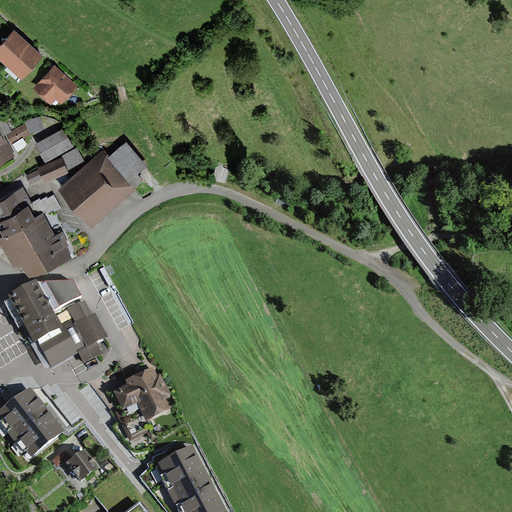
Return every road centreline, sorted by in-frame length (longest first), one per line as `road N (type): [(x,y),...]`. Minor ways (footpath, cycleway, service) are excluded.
road 1 (track): [(0,280),(76,266),(154,199),(217,189),(384,270),(456,346),(511,385)]
road 2 (secondary): [(511,351),(397,212),(276,0)]
road 3 (track): [(369,261),(440,236),(511,227)]
